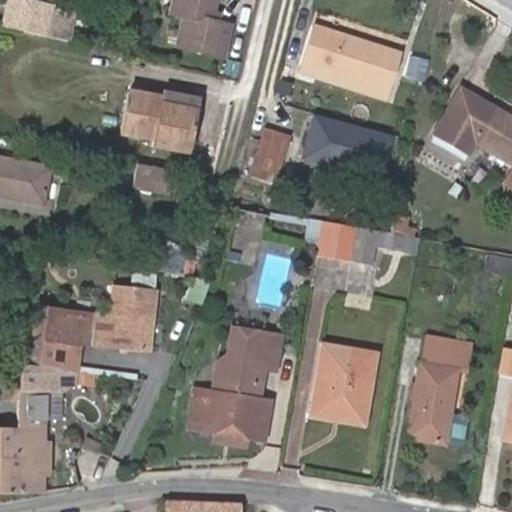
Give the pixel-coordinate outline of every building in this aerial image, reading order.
[(20,30),(26,4),(10,0),(4,26),(20,30)] [(171,0),(169,15),(183,17),(177,48),(223,56),(228,25),(209,21),(212,0),(171,0)] [(50,37),(54,10),(26,4),(20,30),(50,37)] [(74,14),(54,10),(50,37),(70,42),(74,14)] [(315,27),(303,64),(387,91),(399,53),(315,27)] [(387,91),(303,64),(300,72),(385,98),(387,91)] [(196,110),(182,107),(159,102),(161,95),(130,88),(122,132),(154,138),(154,143),(188,149),(196,110)] [(511,118),(461,89),(433,137),(467,156),(476,141),(511,162),(511,169),(507,179),(511,182),(511,118)] [(159,102),(182,107),(184,100),(161,95),(159,102)] [(253,175),(275,182),(289,137),(267,129),(253,175)] [(0,196),(40,203),(47,169),(0,159),(0,196)] [(171,195),(176,173),(139,165),(134,188),(171,195)] [(98,184),(76,186),(77,203),(99,201),(98,184)] [(238,210),(226,262),(258,269),(271,217),(238,210)] [(321,221),(272,213),(272,218),(308,224),(304,246),(316,249),(321,221)] [(373,264),(379,230),(321,221),(316,249),(315,255),(373,264)] [(402,235),(392,233),(389,249),(399,251),(402,235)] [(511,255),(488,251),(484,270),(511,275),(511,255)] [(155,291),(114,286),(110,315),(106,344),(106,347),(147,353),(155,291)] [(32,307),(24,367),(78,373),(87,315),(32,307)] [(106,344),(110,315),(97,313),(93,342),(106,344)] [(215,362),(211,392),(213,392),(212,391),(221,385),(224,371),(234,363),(238,364),(243,329),(230,328),(226,353),(215,362)] [(217,433),(239,436),(264,440),(271,402),(263,400),(258,399),(261,378),(266,379),(270,372),(271,369),(277,370),(282,336),(243,329),(238,364),(234,363),(224,371),(221,385),(212,391),(213,392),(211,392),(195,389),(191,421),(213,424),(212,427),(218,428),(217,433)] [(407,436),(445,443),(451,413),(459,368),(467,368),(471,343),(424,335),(407,436)] [(367,413),(378,353),(323,344),(311,414),(336,418),(338,409),(367,413)] [(0,492),(43,491),(45,389),(64,392),(76,386),(78,373),(24,367),(22,386),(19,385),(18,429),(0,428),(0,492)] [(258,399),(263,400),(266,379),(261,378),(258,399)] [(14,388),(0,388),(0,395),(0,399),(14,399),(14,388)] [(338,409),(336,418),(365,423),(367,413),(338,409)] [(465,416),(451,413),(445,443),(459,446),(464,443),(468,420),(465,416)] [(189,429),(203,431),(217,433),(218,428),(212,427),(213,424),(191,421),(189,429)] [(237,447),(239,436),(217,433),(203,431),(202,442),(237,447)] [(272,511),(272,508),(241,504),(241,508),(168,503),(167,511),(272,511)]
